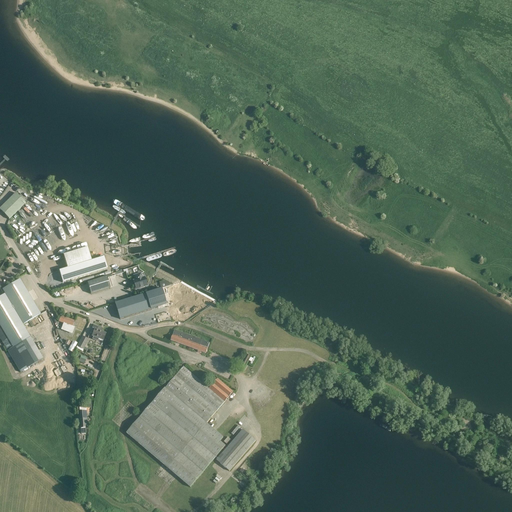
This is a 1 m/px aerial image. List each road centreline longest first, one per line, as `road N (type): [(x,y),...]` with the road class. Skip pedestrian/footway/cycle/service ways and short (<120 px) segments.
road 1 (unclassified): [(122,327),(52,300),(0,226)]
road 2 (unknown): [(122,327),(223,368),(240,382),(243,398)]
road 3 (unknown): [(243,398),(257,441),(193,511)]
